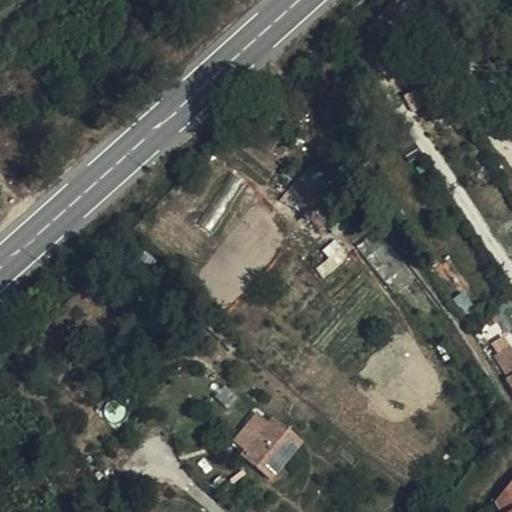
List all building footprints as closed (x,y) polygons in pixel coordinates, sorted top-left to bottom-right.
[(300,225),(304,231),(318,210),(300,225)] [(318,210),(304,231),(315,244),(333,230),(318,210)] [(489,344),(507,373),(511,369),(511,345),(505,334),(489,344)] [(511,373),(491,388),(507,412),(511,409),(511,373)] [(302,442),(274,418),(243,454),(271,478),(302,442)] [(496,498),(505,511),(511,511),(511,504),(504,492),(501,495),(496,498)]
